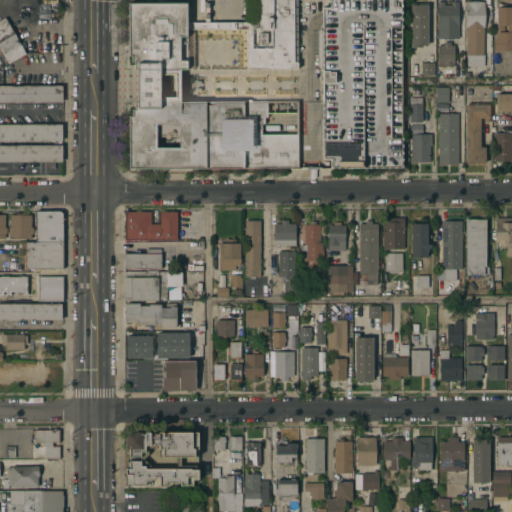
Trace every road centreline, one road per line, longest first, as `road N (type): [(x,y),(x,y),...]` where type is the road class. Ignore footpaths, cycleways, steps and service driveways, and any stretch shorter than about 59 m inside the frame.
road 1 (residential): [(511,193),(0,199)]
road 2 (residential): [(511,411),(0,414)]
